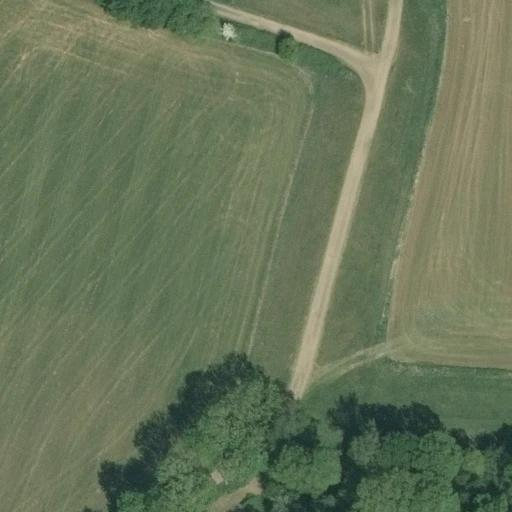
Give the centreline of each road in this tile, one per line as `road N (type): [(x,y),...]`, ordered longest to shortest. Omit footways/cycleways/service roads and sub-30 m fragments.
road 1 (track): [(382,68),(282,416),(175,511)]
road 2 (track): [(184,0),(382,68)]
